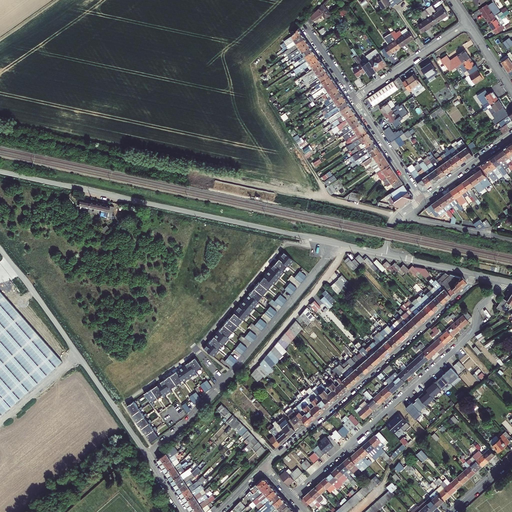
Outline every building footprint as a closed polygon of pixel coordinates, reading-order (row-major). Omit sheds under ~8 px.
[(397,4),(394,0),(380,0),(378,2),(380,6),(380,9),(386,10),(387,7),(389,6),(390,7),(392,7),(397,4)] [(410,8),(405,0),(399,4),(404,12),(410,8)] [(498,14),(499,14),(500,13),(493,2),(488,6),(481,11),(489,23),(496,18),(497,20),(500,17),(498,14)] [(308,20),(310,24),(323,16),(324,17),(329,13),(323,4),(308,20)] [(436,9),(437,10),(438,11),(436,12),(435,11),(432,5),(424,10),(426,13),(427,14),(430,11),(433,15),(431,16),(436,23),(448,15),(441,6),(436,9)] [(430,11),(427,14),(426,13),(424,10),(418,14),(423,21),(418,25),(423,32),(436,23),(431,16),(433,15),(430,11)] [(496,18),(489,23),(496,34),(505,28),(502,25),(504,23),(502,20),(506,17),(503,13),(502,12),(500,13),(499,14),(498,14),(500,17),(497,20),(496,18)] [(395,31),(389,34),(392,38),(395,36),(398,39),(396,40),(401,47),(413,39),(414,38),(409,31),(409,32),(406,28),(401,32),(400,31),(396,33),(395,31)] [(299,29),(286,43),(287,44),(287,45),(287,46),(302,34),(299,29)] [(289,47),(290,48),(305,38),(302,34),(287,46),(286,47),(281,50),(282,52),(289,47)] [(392,38),(389,34),(384,38),(388,45),(384,48),(385,48),(389,55),(401,47),(396,40),(398,39),(395,36),(392,38)] [(305,38),(290,48),(285,52),(288,56),(308,42),(305,38)] [(503,42),(508,49),(511,45),(511,41),(509,38),(503,42)] [(296,57),(311,46),(308,42),(288,56),(290,60),(292,59),(295,57),(296,57)] [(296,57),(299,61),(314,51),(311,46),(296,57)] [(389,55),(385,48),(381,50),(387,58),(390,56),(389,55)] [(366,57),(369,61),(362,66),(365,71),(369,76),(386,64),(376,50),(366,57)] [(302,65),(316,55),(314,51),(299,61),(295,63),(294,64),(297,68),(302,65)] [(445,64),(450,71),(455,68),(456,69),(460,67),(458,64),(462,61),(463,63),(470,58),(465,51),(451,60),(447,55),(441,60),(445,65),(445,64)] [(508,57),(502,62),(511,76),(511,74),(511,54),(510,52),(507,54),(508,54),(508,55),(507,56),(508,57)] [(295,76),(304,69),(319,59),(316,55),(302,65),(297,68),(292,71),(295,76)] [(475,65),(470,58),(463,63),(462,61),(458,64),(460,67),(464,73),(467,70),(470,74),(477,70),(479,69),(476,65),(475,65)] [(307,73),(322,63),(319,59),(304,69),(307,73)] [(360,59),(356,62),(359,65),(353,69),(358,76),(365,71),(362,66),(361,64),(362,63),(361,60),(360,59)] [(427,65),(421,69),(431,82),(436,79),(435,77),(439,75),(430,61),(426,64),(427,65)] [(302,77),(304,81),(325,67),(322,63),(307,73),(302,77)] [(313,81),(328,72),(325,67),(304,81),(304,82),(307,86),(308,85),(313,81)] [(470,74),(467,76),(474,86),(485,78),(482,75),(481,76),(479,74),(477,70),(470,74)] [(328,72),(313,81),(308,85),(311,89),(316,86),(316,85),(330,76),(328,72)] [(403,82),(408,89),(410,92),(413,90),(414,93),(423,87),(414,74),(403,82)] [(313,95),(334,80),(330,76),(316,85),(316,86),(317,88),(311,92),(313,95)] [(474,86),(467,76),(464,78),(471,88),(474,86)] [(397,88),(398,90),(399,90),(402,88),(404,92),(408,89),(403,82),(399,77),(396,79),(396,80),(400,86),(397,88)] [(323,91),(325,94),(337,85),(334,80),(313,95),(314,97),(323,91)] [(368,98),(374,106),(398,90),(397,88),(393,82),(393,81),(368,98)] [(326,100),(340,90),(337,85),(325,94),(321,96),(323,97),(319,100),(321,103),(326,100)] [(340,90),(326,100),(327,102),(322,104),(325,108),(343,95),(340,90)] [(491,104),(498,99),(493,92),(488,94),(486,90),(477,96),(484,106),(482,107),(484,109),(485,110),(486,110),(489,108),(487,105),(490,103),(491,104)] [(327,113),(347,100),(343,95),(325,108),(324,108),(327,113)] [(493,119),(497,124),(502,120),(509,115),(498,99),(491,104),(490,103),(487,105),(489,108),(486,110),(490,116),(493,115),(495,118),(493,119)] [(333,113),(334,115),(350,104),(347,100),(327,113),(329,115),(333,113)] [(380,108),(386,115),(393,111),(394,113),(397,110),(395,106),(394,107),(390,102),(380,108)] [(332,123),(353,109),(350,104),(334,115),(330,118),(329,118),(332,123)] [(393,111),(386,115),(391,123),(395,120),(399,125),(405,121),(401,115),(405,113),(402,109),(400,106),(399,104),(395,106),(397,110),(394,113),(393,111)] [(335,127),(356,113),(353,109),(332,123),(335,127)] [(356,113),(335,127),(338,132),(340,131),(359,118),(356,113)] [(506,124),(511,119),(511,113),(509,115),(502,120),(505,124),(505,123),(506,124)] [(340,131),(343,135),(362,123),(359,118),(340,131)] [(511,119),(506,124),(505,125),(499,129),(503,134),(511,127),(511,119)] [(348,139),(365,127),(362,123),(343,135),(342,136),(345,141),(348,139)] [(348,145),(351,143),(368,132),(365,127),(348,139),(349,140),(346,142),(348,145)] [(394,133),(390,127),(384,131),(389,138),(395,135),(397,138),(400,137),(402,135),(399,131),(397,133),(396,131),(394,133)] [(356,147),(371,137),(368,132),(351,143),(353,146),(350,148),(351,150),(354,148),(356,147)] [(354,156),(375,142),(371,137),(356,147),(356,148),(355,150),(352,152),(354,156)] [(395,140),(400,146),(401,145),(401,146),(405,144),(403,141),(400,137),(397,138),(395,140)] [(400,146),(395,140),(392,142),(391,143),(395,149),(400,146)] [(463,141),(461,142),(462,143),(459,145),(468,159),(473,155),(463,141)] [(356,161),(378,146),(375,142),(354,156),(353,156),(356,161)] [(464,162),(468,159),(459,145),(458,144),(454,147),(464,162)] [(361,165),(363,163),(381,151),(378,146),(356,161),(359,166),(361,165)] [(464,162),(454,147),(449,150),(459,165),(464,162)] [(455,168),(459,165),(449,150),(447,148),(445,149),(447,152),(445,154),(447,157),(455,168)] [(511,160),(504,149),(499,152),(509,167),(511,170),(511,160)] [(375,165),(385,158),(381,151),(363,163),(365,165),(365,166),(369,164),(372,162),(375,165)] [(509,167),(499,152),(495,155),(505,170),(509,167)] [(441,157),(451,171),(455,168),(447,157),(445,154),(441,157)] [(495,155),(490,158),(501,173),(503,176),(506,174),(504,171),(505,170),(495,155)] [(437,180),(442,177),(436,169),(432,163),(430,160),(428,157),(423,160),(424,162),(437,180)] [(446,174),(451,171),(441,157),(436,160),(438,163),(440,166),(446,174)] [(379,172),(382,170),(390,165),(385,158),(375,165),(377,169),(375,170),(368,175),(371,178),(379,172)] [(490,158),(486,161),(496,176),(501,173),(490,158)] [(486,176),(487,175),(488,174),(491,178),(490,178),(490,180),(492,178),(494,181),(498,178),(496,176),(486,161),(479,166),(481,169),(486,176)] [(428,187),(433,183),(420,165),(418,162),(416,163),(417,165),(416,166),(414,167),(416,169),(428,187)] [(437,180),(424,162),(420,165),(433,183),(437,180)] [(412,164),(408,168),(411,173),(416,169),(414,167),(412,164)] [(387,177),(395,172),(390,165),(382,170),(379,172),(377,174),(382,180),(383,180),(387,177)] [(446,174),(440,166),(436,169),(442,177),(446,174)] [(428,187),(416,169),(411,173),(421,188),(423,188),(425,189),(428,187)] [(486,176),(481,169),(475,174),(487,191),(489,190),(486,185),(485,183),(489,180),(486,176)] [(387,177),(383,180),(388,187),(391,184),(396,190),(398,188),(396,186),(394,182),(400,179),(395,172),(387,177)] [(487,191),(475,174),(469,178),(474,186),(476,189),(480,186),(485,193),(487,191)] [(324,182),(328,187),(334,182),(331,177),(324,182)] [(474,186),(469,178),(463,183),(475,200),(478,205),(481,203),(473,192),(471,188),(474,186)] [(331,195),(343,187),(338,180),(334,182),(328,187),(326,188),(331,195)] [(463,183),(457,187),(462,194),(464,198),(468,195),(473,201),(475,200),(463,183)] [(411,196),(404,185),(398,188),(396,190),(387,196),(391,202),(391,205),(400,207),(410,200),(411,196)] [(464,198),(462,194),(457,187),(450,191),(460,205),(466,200),(464,198)] [(450,191),(444,195),(452,206),(456,204),(460,210),(463,208),(460,205),(450,191)] [(362,195),(352,192),(347,196),(344,198),(359,202),(362,195)] [(444,195),(438,200),(450,217),(451,219),(451,223),(455,224),(456,218),(454,215),(453,215),(448,209),(452,206),(444,195)] [(432,204),(439,214),(441,218),(445,215),(448,219),(450,217),(438,200),(432,204)] [(87,215),(88,210),(89,204),(79,202),(78,208),(84,209),(83,211),(83,214),(87,215)] [(93,211),(96,212),(97,205),(89,204),(88,210),(93,211)] [(436,217),(439,214),(432,204),(428,207),(432,212),(436,217)] [(104,218),(111,220),(113,209),(97,205),(96,212),(105,214),(104,218)] [(475,223),(480,229),(486,228),(482,223),(480,220),(475,223)] [(293,260),(283,252),(281,255),(274,264),(273,264),(271,267),(271,268),(254,288),(253,288),(251,291),(247,296),(239,306),(238,306),(236,309),(236,310),(224,325),(223,324),(221,327),(221,328),(214,336),(213,336),(211,339),(211,340),(206,345),(203,348),(213,356),(218,350),(217,349),(222,344),(223,344),(228,338),(227,337),(242,319),(243,320),(258,302),(257,301),(272,283),(273,284),(283,272),(282,271),(287,265),(287,266),(293,260)] [(361,263),(364,260),(363,259),(360,255),(359,255),(356,258),(361,263)] [(378,268),(366,256),(363,259),(364,260),(375,271),(378,268)] [(357,267),(357,266),(352,261),(349,258),(345,262),(353,270),(357,267)] [(377,260),(374,263),(383,272),(385,269),(377,260)] [(383,265),(391,273),(394,270),(391,267),(392,266),(387,261),(383,265)] [(400,268),(395,262),(392,266),(397,271),(400,268)] [(409,269),(404,264),(400,268),(406,274),(410,270),(409,269)] [(410,270),(414,275),(418,271),(415,268),(413,266),(409,269),(410,270)] [(415,268),(418,271),(427,279),(431,275),(425,269),(415,267),(415,268)] [(307,276),(299,270),(294,277),(301,283),(307,276)] [(445,273),(437,281),(450,295),(466,281),(461,276),(460,277),(450,274),(449,275),(445,273)] [(339,280),(345,286),(349,283),(343,276),(339,279),(339,280)] [(450,295),(437,281),(435,279),(431,283),(434,286),(446,299),(450,295)] [(339,280),(335,284),(341,291),(346,287),(345,286),(339,280)] [(297,288),(290,282),(284,289),(291,295),(297,288)] [(335,284),(331,287),(338,294),(341,291),(335,284)] [(415,290),(420,295),(421,297),(422,297),(434,311),(438,307),(426,293),(425,294),(422,292),(421,293),(417,289),(417,288),(413,284),(411,286),(415,290)] [(434,286),(429,290),(442,303),(446,299),(434,286)] [(423,291),(426,293),(438,307),(442,303),(429,290),(428,291),(426,288),(423,291)] [(0,416),(63,363),(0,290),(0,416)] [(325,297),(333,306),(337,302),(328,292),(324,296),(325,297)] [(287,300),(280,294),(274,301),(282,307),(287,300)] [(325,297),(321,301),(329,310),(333,306),(325,297)] [(434,311),(422,297),(418,301),(430,314),(434,311)] [(501,310),(504,305),(507,301),(503,298),(497,308),(501,310)] [(425,318),(413,305),(411,302),(409,300),(405,304),(409,308),(422,321),(425,318)] [(316,311),(320,308),(314,301),(310,305),(316,311)] [(425,318),(430,314),(418,301),(416,302),(413,305),(425,318)] [(417,325),(422,321),(409,308),(408,309),(404,305),(401,307),(405,312),(417,325)] [(277,312),(270,306),(264,313),(271,319),(277,312)] [(311,321),(314,317),(306,308),(302,312),(311,321)] [(417,325),(405,312),(404,313),(400,309),(398,311),(402,315),(414,329),(417,325)] [(467,311),(463,315),(468,320),(471,316),(467,311)] [(311,321),(302,312),(299,316),(307,325),(311,321)] [(409,333),(414,329),(402,315),(400,316),(397,313),(394,316),(397,319),(409,333)] [(469,321),(468,320),(463,315),(455,322),(461,329),(469,321)] [(267,324),(260,318),(254,325),(262,331),(267,324)] [(409,333),(397,319),(396,321),(393,318),(391,320),(393,323),(405,336),(409,333)] [(302,328),(296,320),(292,324),(299,332),(302,328)] [(455,322),(447,330),(448,330),(453,336),(461,329),(455,322)] [(401,340),(405,336),(393,323),(389,327),(401,340)] [(299,332),(292,324),(289,328),(295,336),(299,332)] [(401,340),(389,327),(387,325),(383,328),(397,343),(401,340)] [(292,340),(295,336),(289,328),(285,332),(292,340)] [(371,331),(374,334),(377,338),(380,335),(378,333),(374,328),(371,331)] [(383,328),(379,332),(393,347),(397,343),(383,328)] [(257,336),(250,330),(244,337),(251,343),(257,336)] [(448,330),(439,338),(445,344),(453,337),(453,336),(448,330)] [(476,336),(480,341),(487,336),(484,331),(476,336)] [(285,332),(282,337),(288,345),(292,340),(285,332)] [(377,338),(389,351),(393,347),(379,332),(378,333),(380,335),(377,338)] [(370,338),(373,341),(385,355),(389,351),(377,338),(374,334),(370,338)] [(288,345),(282,337),(278,341),(284,349),(288,345)] [(439,338),(431,345),(437,352),(441,348),(445,344),(439,338)] [(278,341),(274,346),(282,355),(286,351),(284,349),(278,341)] [(356,347),(373,366),(377,362),(365,349),(361,345),(358,341),(354,345),(356,347)] [(369,345),(381,358),(385,355),(373,341),(369,345)] [(247,348),(240,342),(235,349),(242,355),(247,348)] [(361,345),(365,349),(377,362),(381,358),(369,345),(368,346),(364,342),(361,345)] [(431,345),(423,352),(429,359),(437,352),(431,345)] [(274,346),(270,350),(276,357),(278,359),(283,355),(282,355),(274,346)] [(478,354),(481,352),(476,346),(473,349),(478,354)] [(368,369),(373,366),(356,347),(352,351),(356,356),(368,369)] [(267,354),(272,360),(276,357),(270,350),(267,354)] [(415,360),(421,366),(429,359),(423,352),(415,360)] [(237,360),(230,354),(225,361),(232,367),(237,360)] [(267,354),(263,358),(271,367),(275,364),(272,360),(267,354)] [(352,360),(364,373),(368,369),(356,356),(352,360)] [(360,376),(364,373),(352,360),(350,357),(346,361),(360,376)] [(148,392),(145,394),(153,406),(155,405),(153,402),(162,395),(164,398),(166,397),(165,395),(170,392),(171,394),(173,393),(171,390),(183,381),(184,382),(197,373),(196,372),(202,367),(196,358),(192,360),(193,361),(190,363),(189,363),(186,365),(171,376),(170,376),(167,378),(167,379),(164,381),(164,380),(161,383),(148,392)] [(259,363),(260,364),(268,374),(273,370),(271,367),(263,358),(259,363)] [(415,360),(407,367),(412,373),(421,366),(415,360)] [(352,384),(356,380),(344,367),(343,368),(337,361),(334,364),(336,366),(352,384)] [(360,376),(346,361),(342,364),(344,367),(356,380),(360,376)] [(459,361),(456,364),(460,369),(461,370),(465,367),(459,361)] [(268,374),(260,364),(256,368),(263,376),(264,378),(268,374)] [(384,370),(386,373),(392,367),(390,365),(384,370)] [(352,384),(336,366),(332,369),(334,371),(348,387),(352,384)] [(407,367),(399,374),(404,381),(412,373),(407,367)] [(255,368),(250,374),(257,381),(263,376),(256,368),(255,368)] [(451,368),(443,375),(450,382),(451,383),(459,376),(451,368)] [(348,387),(334,371),(331,373),(335,378),(333,379),(337,383),(341,387),(340,388),(343,392),(348,387)] [(404,381),(399,374),(396,372),(390,377),(393,381),(399,387),(405,382),(404,381)] [(450,382),(443,375),(435,382),(442,389),(450,382)] [(331,382),(329,383),(339,395),(343,392),(340,388),(341,387),(337,383),(333,379),(333,380),(330,376),(328,378),(331,382)] [(388,385),(387,387),(392,393),(399,387),(393,381),(390,377),(385,381),(388,385)] [(207,380),(200,385),(206,393),(213,388),(207,380)] [(325,387),(321,382),(317,386),(317,387),(321,391),(325,387)] [(427,390),(433,397),(442,389),(435,382),(427,390)] [(330,389),(329,390),(332,395),(335,399),(339,395),(329,383),(326,386),(330,389)] [(326,406),(331,402),(321,391),(317,387),(313,390),(320,398),(324,402),(323,403),(326,406)] [(328,391),(325,387),(321,391),(331,402),(335,399),(332,395),(329,390),(328,391)] [(380,392),(386,399),(392,393),(387,387),(380,392)] [(320,398),(313,390),(309,394),(322,410),(326,406),(323,403),(324,402),(320,398)] [(370,401),(367,404),(373,410),(380,404),(374,398),(367,390),(364,393),(370,401)] [(196,392),(189,397),(195,405),(202,400),(196,392)] [(380,404),(386,399),(380,392),(374,398),(380,404)] [(434,398),(433,397),(429,392),(425,395),(423,393),(419,397),(426,405),(434,398)] [(300,401),(304,405),(314,417),(318,414),(315,410),(316,409),(312,405),(312,406),(308,402),(305,398),(302,394),(297,398),(300,401)] [(305,398),(308,402),(312,406),(312,405),(316,409),(315,410),(318,414),(322,410),(309,394),(305,398)] [(417,401),(413,404),(417,408),(423,414),(430,409),(419,397),(415,399),(417,401)] [(367,404),(362,398),(357,403),(360,406),(356,410),(364,419),(373,410),(367,404)] [(314,417),(304,405),(300,401),(296,405),(303,413),(307,417),(306,418),(309,421),(314,417)] [(151,443),(159,437),(155,432),(158,430),(156,427),(153,429),(150,424),(152,422),(151,420),(149,422),(145,417),(148,415),(146,414),(144,415),(140,411),(143,409),(142,407),(139,409),(134,402),(131,404),(127,406),(134,415),(133,416),(137,423),(140,427),(140,426),(142,429),(144,433),(145,433),(149,439),(148,439),(151,443)] [(186,403),(182,406),(188,413),(192,411),(186,403)] [(217,409),(221,413),(225,408),(221,404),(217,409)] [(303,413),(296,405),(292,409),(293,410),(300,419),(302,421),(306,425),(309,421),(306,418),(307,417),(303,413)] [(290,407),(284,411),(287,415),(293,410),(292,409),(290,407)] [(225,408),(221,413),(224,417),(229,412),(225,408)] [(290,418),(295,423),(298,421),(300,419),(293,410),(287,415),(290,418)] [(399,413),(395,417),(387,425),(394,433),(401,427),(405,431),(411,426),(399,413)] [(227,421),(231,425),(237,419),(233,415),(227,421)] [(349,418),(350,419),(356,426),(359,423),(352,415),(349,418)] [(276,422),(279,424),(285,419),(283,416),(276,422)] [(287,421),(295,430),(296,429),(293,425),(295,423),(290,418),(287,421)] [(234,429),(236,427),(240,423),(237,419),(231,425),(234,429)] [(289,436),(295,430),(287,421),(285,419),(279,424),(289,436)] [(356,426),(350,419),(343,424),(345,426),(350,431),(356,426)] [(268,439),(275,448),(289,436),(279,424),(276,422),(275,420),(272,422),(275,426),(275,427),(274,425),(273,426),(270,424),(267,427),(274,435),(268,439)] [(238,432),(242,436),(248,430),(244,426),(240,431),(238,432)] [(343,437),(350,431),(345,426),(338,431),(339,432),(343,437)] [(248,430),(242,436),(245,440),(251,434),(248,430)] [(510,436),(506,431),(499,437),(500,438),(492,446),(498,452),(510,442),(507,439),(510,436)] [(251,434),(245,440),(249,444),(255,438),(251,434)] [(376,435),(369,441),(378,451),(385,445),(376,435)] [(325,436),(323,439),(331,448),(337,443),(332,437),(329,440),(325,436)] [(248,452),(252,448),(258,442),(255,438),(249,444),(245,448),(248,452)] [(331,448),(323,439),(321,441),(322,442),(319,445),(321,447),(325,453),(326,453),(331,448)] [(378,451),(369,441),(363,446),(369,453),(372,456),(376,453),(379,456),(381,454),(378,451)] [(258,442),(252,448),(256,452),(262,446),(258,442)] [(256,452),(259,456),(265,450),(262,446),(256,452)] [(368,460),(365,456),(369,453),(363,446),(357,452),(369,466),(372,462),(369,459),(368,460)] [(158,459),(161,464),(173,456),(178,452),(174,447),(171,449),(166,454),(158,459)] [(320,458),(325,453),(321,447),(315,452),(320,458)] [(489,449),(483,454),(488,461),(495,455),(489,449)] [(428,457),(422,450),(416,454),(423,462),(428,457)] [(474,457),(482,466),(488,461),(483,454),(480,451),(479,450),(472,456),(473,456),(474,457)] [(320,458),(315,452),(309,457),(314,463),(320,458)] [(350,457),(359,468),(362,471),(369,466),(357,452),(350,457)] [(385,452),(381,454),(390,464),(392,460),(385,452)] [(174,458),(173,456),(161,464),(163,468),(178,458),(180,457),(179,454),(174,458)] [(476,472),(482,466),(474,457),(473,456),(472,456),(466,461),(470,466),(476,472)] [(353,473),(359,468),(350,457),(349,457),(344,462),(349,468),(353,473)] [(470,478),(476,472),(470,466),(466,461),(463,457),(460,459),(468,468),(464,471),(470,478)] [(163,468),(166,472),(180,462),(178,458),(163,468)] [(166,472),(169,477),(182,468),(186,465),(188,462),(187,461),(182,465),(180,462),(166,472)] [(401,461),(395,466),(399,472),(405,467),(401,461)] [(348,478),(354,485),(357,483),(346,471),(349,468),(344,462),(338,467),(348,478)] [(409,463),(405,467),(411,474),(415,471),(409,463)] [(297,478),(303,473),(298,467),(293,472),(297,478)] [(332,472),(341,482),(342,483),(348,478),(338,467),(332,472)] [(169,477),(172,481),(185,472),(182,468),(169,477)] [(192,473),(174,485),(177,489),(191,480),(194,477),(200,472),(197,468),(192,473)] [(172,481),(174,485),(192,473),(189,469),(185,472),(172,481)] [(297,478),(293,472),(290,475),(286,471),(281,476),(289,485),(297,478)] [(463,484),(470,478),(464,471),(457,477),(463,484)] [(338,484),(341,482),(332,472),(327,477),(336,487),(337,489),(340,486),(338,484)] [(395,473),(392,476),(398,482),(401,480),(395,473)] [(193,484),(180,493),(183,497),(200,486),(201,485),(205,480),(202,477),(197,482),(193,484)] [(331,492),(336,487),(327,477),(321,482),(327,488),(331,492)] [(457,489),(463,484),(457,477),(451,483),(457,489)] [(251,489),(252,490),(254,493),(268,481),(266,479),(262,478),(251,489)] [(442,485),(445,488),(450,495),(457,489),(451,483),(447,478),(443,482),(440,478),(437,480),(441,484),(442,485)] [(191,480),(177,489),(180,493),(193,484),(191,480)] [(254,493),(258,497),(271,485),(268,481),(254,493)] [(315,487),(321,493),(327,488),(321,482),(315,487)] [(392,482),(387,487),(389,490),(392,493),(397,487),(392,482)] [(422,487),(429,494),(431,492),(422,483),(420,485),(422,487)] [(183,497),(185,502),(200,492),(203,490),(204,489),(201,485),(200,486),(183,497)] [(256,505),(261,501),(275,489),(271,485),(258,497),(257,498),(253,501),(256,505)] [(442,485),(436,491),(444,500),(450,495),(445,488),(442,485)] [(310,492),(320,503),(323,500),(319,495),(321,493),(315,487),(310,492)] [(429,494),(422,487),(420,489),(426,496),(429,494)] [(259,509),(278,492),(275,489),(261,501),(256,505),(259,509)] [(386,493),(391,499),(394,496),(392,493),(389,490),(386,493)] [(251,491),(247,495),(253,501),(257,498),(253,494),(251,491)] [(444,500),(436,491),(430,496),(431,497),(439,505),(444,500)] [(200,492),(185,502),(188,506),(203,496),(200,492)] [(256,511),(263,511),(273,503),(282,496),(278,492),(259,509),(256,511)] [(302,500),(307,506),(310,504),(312,506),(315,503),(317,505),(318,505),(321,508),(323,506),(320,503),(310,492),(304,497),(304,498),(302,500)] [(388,502),(391,499),(386,493),(383,496),(388,502)] [(203,496),(188,506),(191,510),(208,499),(205,495),(203,496)] [(191,510),(192,511),(196,511),(211,503),(214,499),(212,495),(208,499),(191,510)] [(277,507),(285,500),(282,496),(273,503),(277,507)] [(431,497),(425,502),(433,510),(439,505),(431,497)] [(211,503),(196,511),(206,511),(211,509),(210,508),(218,501),(216,498),(214,499),(211,503)] [(271,511),(278,511),(288,504),(285,500),(277,507),(274,510),(271,511)] [(235,507),(238,511),(240,511),(246,507),(241,501),(235,507)] [(431,511),(433,510),(425,502),(420,507),(423,511),(431,511)]
